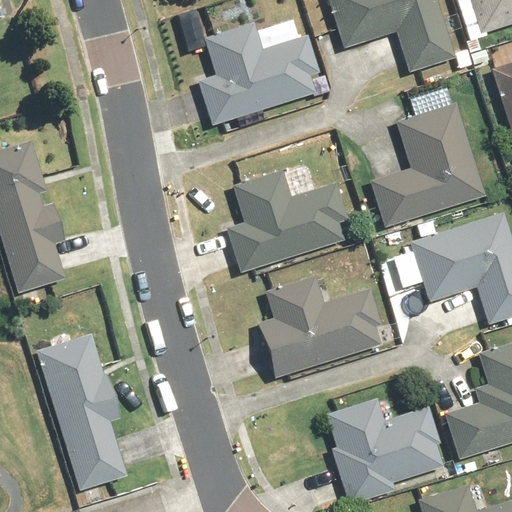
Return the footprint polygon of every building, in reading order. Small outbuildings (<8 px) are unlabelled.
[(438,0),(322,0),(338,53),(393,37),(404,77),(456,62),(438,0)] [(511,0),(460,0),(472,39),(511,28),(511,0)] [(190,85),(202,128),(320,95),(303,38),(260,50),(254,29),(194,46),(204,81),(190,85)] [(511,70),(486,77),(511,168),(511,70)] [(358,184),(373,238),(483,207),(455,107),(386,127),(399,172),(358,184)] [(31,141),(0,150),(0,233),(19,293),(66,279),(55,244),(65,241),(53,203),(43,206),(40,194),(47,191),(31,141)] [(214,230),(228,279),(348,246),(331,185),(284,198),(278,176),(223,192),(232,225),(214,230)] [(511,258),(500,218),(401,246),(419,311),(467,297),(477,333),(511,323),(511,258)] [(246,325),(263,385),(381,352),(365,296),(314,310),(306,281),(254,296),(261,321),(246,325)] [(91,334),(37,351),(80,491),(128,476),(111,422),(121,419),(107,373),(103,374),(91,334)] [(433,413),(448,466),(511,448),(511,345),(468,358),(480,400),(433,413)] [(307,417),(333,510),(439,481),(419,409),(376,421),(370,400),(307,417)] [(511,511),(511,500),(470,511),(469,511),(462,484),(406,499),(409,511),(511,511)]
